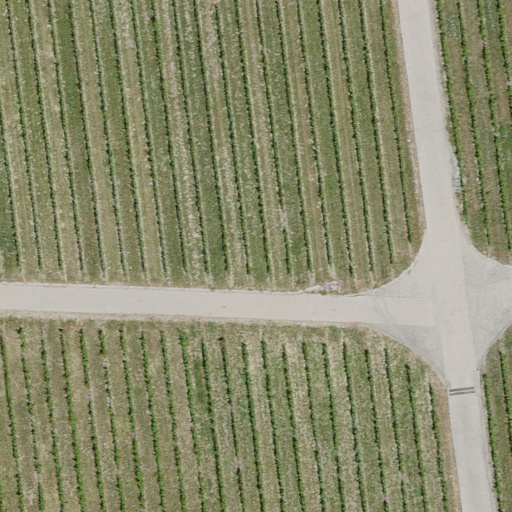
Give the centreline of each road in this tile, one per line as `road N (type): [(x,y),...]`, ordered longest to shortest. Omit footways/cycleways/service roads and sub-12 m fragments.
road 1 (track): [(482,511),(416,0)]
road 2 (track): [(511,292),(457,310),(0,295)]
